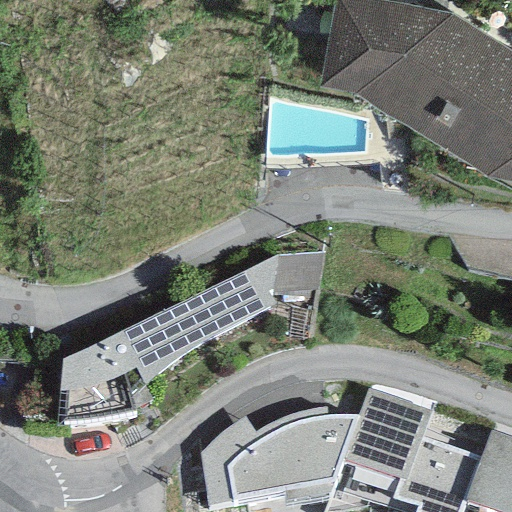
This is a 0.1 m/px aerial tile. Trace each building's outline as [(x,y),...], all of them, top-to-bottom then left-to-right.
[(511,47),(452,10),(396,0),(332,0),(320,78),(353,84),(488,167),(511,172),(511,47)] [(276,261),(61,369),(57,439),(144,428),(153,418),(147,398),(228,340),(275,316),(267,302),(273,299),(317,296),(323,255),(277,256),(276,261)] [(462,511),(479,460),(423,442),(432,415),(366,394),(356,424),(341,471),(396,489),(390,509),(399,511),(462,511)] [(212,445),(199,460),(207,511),(218,511),(334,495),(341,471),(356,424),(347,424),(337,424),(325,424),(325,416),(314,417),(299,422),(285,426),(275,430),(263,435),(254,440),(244,424),(238,426),(231,430),(223,435),(212,445)] [(511,511),(511,443),(489,436),(479,460),(462,511),(511,511)]
